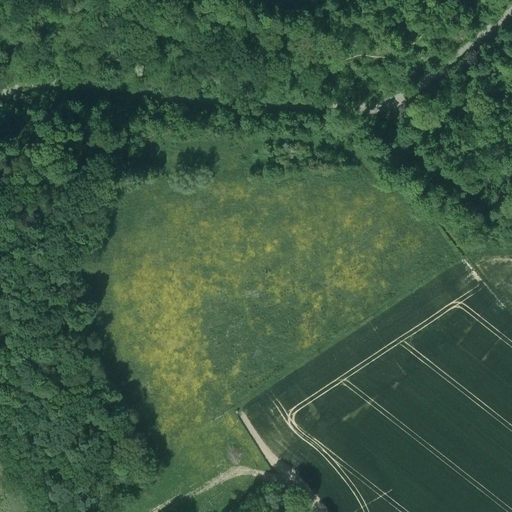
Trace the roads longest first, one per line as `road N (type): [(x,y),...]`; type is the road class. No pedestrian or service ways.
road 1 (tertiary): [(0,91),(60,84),(379,107),(418,87),(511,10)]
road 2 (track): [(379,107),(399,137),(475,197),(510,245)]
road 3 (track): [(316,511),(290,480),(268,471),(226,411)]
